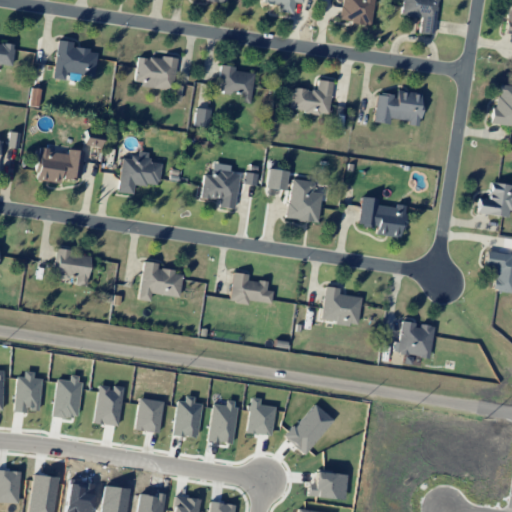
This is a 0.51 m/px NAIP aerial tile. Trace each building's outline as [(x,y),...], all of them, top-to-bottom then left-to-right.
[(261,0),(261,3),(277,5),(276,12),(290,14),(292,2),(301,3),(301,0),(261,0)] [(340,0),(338,20),(369,25),(372,0),(340,0)] [(401,0),(400,15),(419,18),(417,33),(432,35),(436,0),(401,0)] [(511,2),(507,2),(502,33),(511,34),(511,2)] [(51,78),(63,80),(64,72),(92,76),(95,51),(70,48),(71,42),(56,40),(51,78)] [(0,64),(10,66),(13,44),(0,42),(0,64)] [(132,84),(170,89),(174,59),(136,55),(132,84)] [(248,103),(252,71),(219,67),(216,91),(239,94),(238,102),(248,103)] [(289,110),(327,114),(330,81),(316,80),(315,90),(291,88),(289,110)] [(491,124),(511,126),(511,86),(495,84),(491,124)] [(40,89),(31,88),(28,105),(37,107),(40,89)] [(371,122),(387,124),(388,118),(407,121),(406,125),(416,126),(421,93),(394,90),(394,95),(375,93),(371,122)] [(191,125),(207,127),(209,110),(194,108),(191,125)] [(81,145),(99,147),(100,132),(83,130),(81,145)] [(81,151),(66,149),(65,152),(37,149),(33,179),(59,183),(59,178),(78,180),(81,151)] [(115,192),(131,194),(132,184),(156,187),(159,163),(146,161),(147,153),(136,151),(135,159),(120,157),(115,192)] [(201,174),(198,197),(217,200),(216,207),(232,209),(237,172),(210,168),(209,175),(201,174)] [(253,185),(255,174),(242,172),(240,184),(253,185)] [(319,193),(311,192),(312,182),(289,179),(284,218),(315,222),(319,193)] [(477,198),(475,213),(509,217),(511,192),(511,185),(488,183),(486,199),(477,198)] [(356,225),(374,228),(373,234),(400,238),(404,205),(394,203),(393,207),(375,205),(376,198),(360,196),(356,225)] [(73,285),(83,286),(88,255),(55,250),(51,274),(74,278),(73,285)] [(483,266),(494,267),(490,290),(511,292),(511,254),(485,251),(483,266)] [(148,301),(149,294),(177,296),(180,272),(155,269),(156,263),(140,261),(136,300),(148,301)] [(246,300),(269,303),(270,290),(264,290),(265,282),(246,279),(246,274),(231,272),(227,302),(246,303),(246,300)] [(318,320),(355,325),(359,297),(336,294),(337,288),(323,286),(318,320)] [(431,325),(416,323),(400,321),(397,343),(392,342),(391,353),(427,357),(431,325)]
